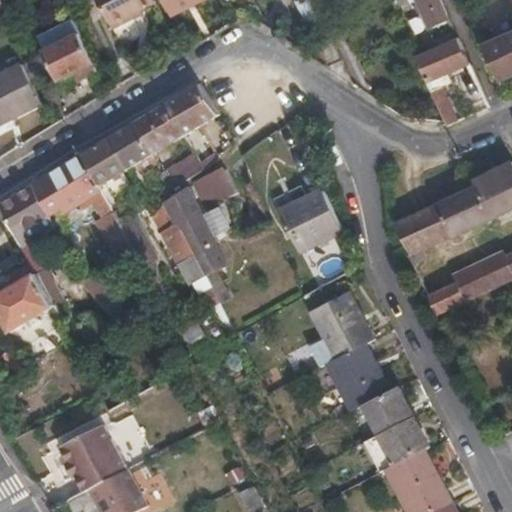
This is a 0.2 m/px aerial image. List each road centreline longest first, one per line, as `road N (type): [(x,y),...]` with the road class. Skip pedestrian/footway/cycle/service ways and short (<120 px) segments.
road 1 (residential): [(349,111),(388,251),(511,496)]
road 2 (residential): [(0,192),(248,41),(349,111)]
road 3 (residential): [(349,111),(427,147),(499,114)]
road 4 (residential): [(448,0),(499,114)]
